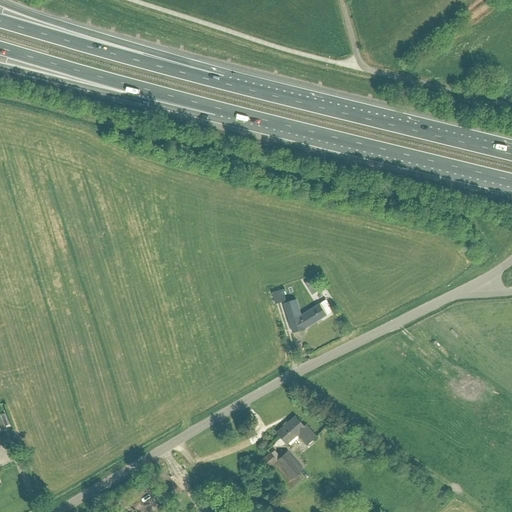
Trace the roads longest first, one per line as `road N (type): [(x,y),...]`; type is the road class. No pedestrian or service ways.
road 1 (unclassified): [(56,511),(246,399),(473,285)]
road 2 (motorway): [(511,153),(223,83)]
road 3 (motorway): [(0,48),(259,119)]
road 4 (motorway): [(0,67),(212,118),(259,119)]
road 5 (motorway): [(259,119),(511,181)]
road 6 (motorway): [(223,83),(191,63),(0,4)]
road 7 (motorway): [(223,83),(0,21)]
road 8 (unclassified): [(511,105),(367,69),(354,47)]
